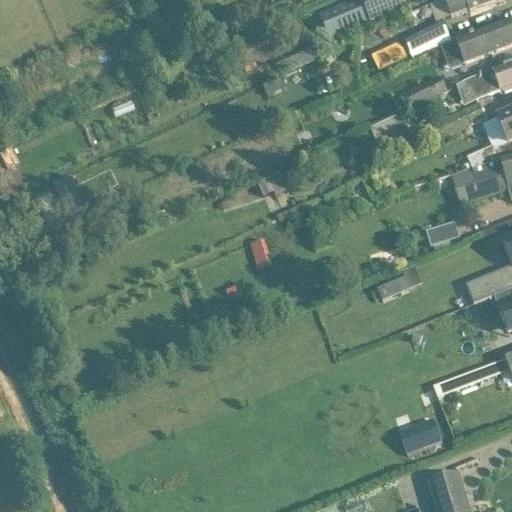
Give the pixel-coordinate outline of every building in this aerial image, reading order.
[(359,0),(318,17),(328,40),(370,23),(370,22),(402,8),(398,0),(359,0)] [(504,0),(446,0),(445,0),(451,18),(468,11),(469,14),(504,1),(504,0)] [(511,21),(511,22),(456,43),(465,66),(511,47),(511,21)] [(449,33),(444,23),(403,44),(408,54),(449,33)] [(399,45),(389,50),(396,65),(406,60),(399,45)] [(320,49),(290,62),(294,72),(324,59),(320,49)] [(511,65),(468,83),(456,89),(465,108),(476,103),(511,89),(511,65)] [(441,82),(399,100),(405,113),(446,96),(441,82)] [(486,121),(479,106),(421,133),(428,148),(486,121)] [(493,150),(468,160),(472,171),(500,162),(511,158),(511,114),(496,121),(483,127),(493,150)] [(370,132),(378,148),(408,135),(402,119),(370,132)] [(472,171),(452,178),(453,183),(459,207),(507,192),(511,203),(511,158),(500,162),(472,171)] [(268,184),(258,189),(263,201),(273,196),(275,201),(287,196),(279,177),(267,182),(268,184)] [(68,178),(51,186),(68,221),(85,213),(68,178)] [(454,227),(427,235),(431,249),(458,241),(454,227)] [(511,240),(502,244),(511,269),(466,287),(474,307),(494,299),(511,291),(511,240)] [(273,250),(273,265),(286,264),(286,250),(273,250)] [(403,275),(375,286),(383,304),(410,292),(403,275)] [(511,291),(494,299),(504,328),(508,339),(511,337),(511,291)] [(474,331),(439,338),(444,362),(479,355),(474,331)] [(406,342),(368,351),(372,366),(410,357),(406,342)] [(511,360),(448,385),(451,395),(509,373),(511,380),(511,360)] [(433,422),(398,435),(407,459),(442,446),(433,422)] [(436,511),(469,511),(458,475),(428,484),(436,511)]
